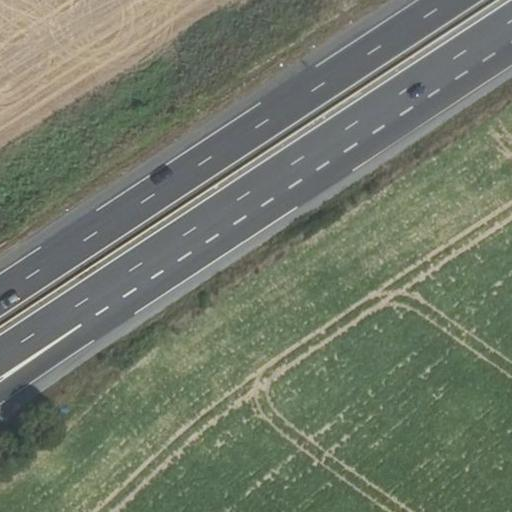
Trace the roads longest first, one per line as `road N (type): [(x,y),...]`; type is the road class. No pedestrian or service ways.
road 1 (trunk): [(449,0),(0,299)]
road 2 (trunk): [(80,311),(511,29)]
road 3 (motorway): [(0,393),(70,345),(80,311)]
